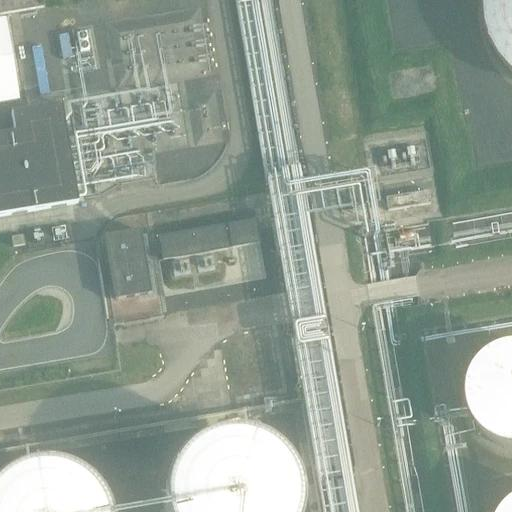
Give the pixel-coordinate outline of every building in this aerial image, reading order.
[(17,0),(0,3),(0,16),(44,9),(42,0),(17,0)] [(511,0),(485,0),(488,29),(503,59),(511,67),(511,0)] [(7,17),(0,18),(0,103),(21,100),(7,17)] [(0,218),(78,205),(61,106),(10,115),(14,134),(0,136),(0,218)] [(259,245),(255,223),(159,239),(163,261),(259,245)] [(140,232),(104,238),(115,303),(151,297),(140,232)] [(23,237),(11,239),(12,248),(24,246),(23,237)] [(479,447),(511,458),(511,351),(499,351),(474,366),(459,392),(461,421),(479,447)] [(300,511),(300,509),(299,500),(297,491),(294,483),(290,475),(285,468),(278,462),(271,456),(264,451),(256,448),(247,445),(238,444),(229,444),(220,445),(212,447),(203,450),(196,454),(189,460),(182,466),(177,473),(172,480),(168,489),(166,497),(165,506),(164,511),(300,511)] [(102,511),(98,503),(92,496),(86,489),(79,484),(72,479),(63,476),(55,473),(46,472),(37,472),(28,473),(20,475),(11,478),(4,482),(0,484),(0,511),(102,511)] [(511,511),(511,503),(498,511),(511,511)]
